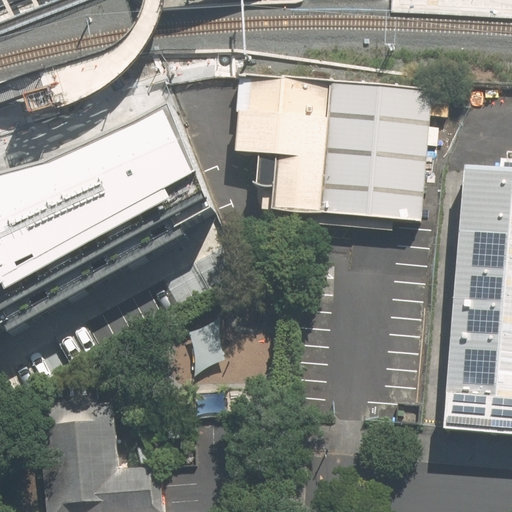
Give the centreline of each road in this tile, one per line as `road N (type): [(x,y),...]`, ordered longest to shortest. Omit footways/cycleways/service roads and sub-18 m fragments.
road 1 (residential): [(162,100),(0,154)]
road 2 (residential): [(511,507),(341,493)]
